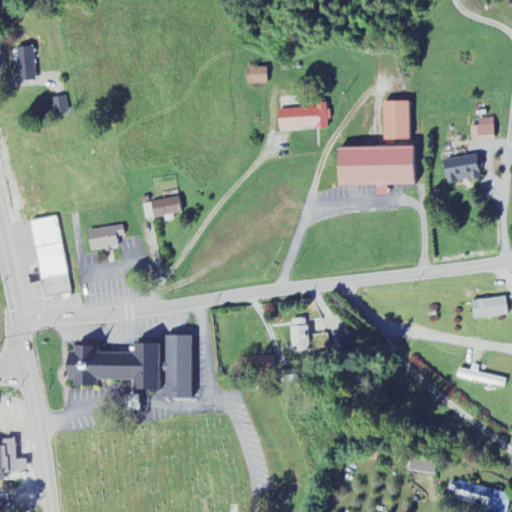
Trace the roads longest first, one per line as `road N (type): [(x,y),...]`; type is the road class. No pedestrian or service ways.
road 1 (residential): [(511,262),(20,325)]
road 2 (residential): [(346,280),(399,359),(511,451)]
road 3 (secondary): [(0,230),(29,376)]
road 4 (secondary): [(51,511),(29,376)]
road 5 (residential): [(382,330),(511,348)]
